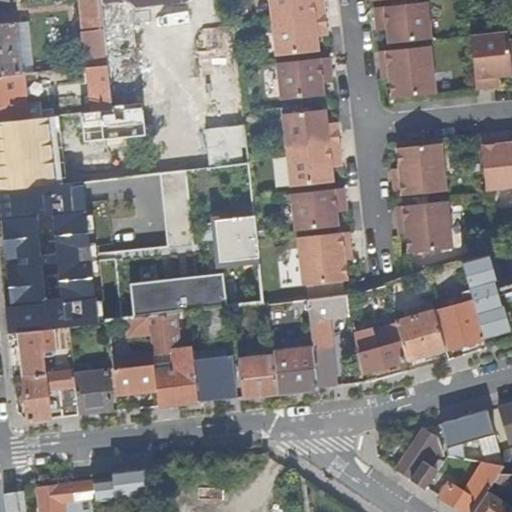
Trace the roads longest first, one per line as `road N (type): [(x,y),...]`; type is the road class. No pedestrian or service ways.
road 1 (residential): [(0,455),(309,421)]
road 2 (residential): [(511,374),(360,416),(309,421)]
road 3 (residential): [(369,131),(511,114)]
road 4 (residential): [(369,131),(383,272)]
road 5 (residential): [(309,421),(337,457),(414,511)]
road 6 (residential): [(354,0),(369,131)]
